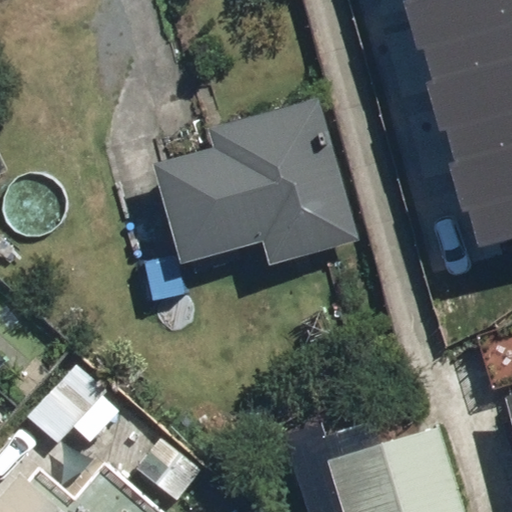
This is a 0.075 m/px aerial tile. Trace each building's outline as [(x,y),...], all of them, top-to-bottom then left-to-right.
[(511,4),(379,43),(422,193),(511,167),(511,4)] [(219,148),(156,165),(183,262),(268,239),(274,264),(362,240),(323,97),(213,127),(219,148)] [(134,399),(84,357),(37,414),(67,439),(80,423),(101,440),(134,399)] [(511,393),(503,395),(511,429),(511,393)] [(469,511),(444,426),(333,459),(348,511),(469,511)] [(25,471),(0,499),(0,511),(175,511),(176,511),(112,457),(83,491),(51,464),(37,481),(25,471)]
